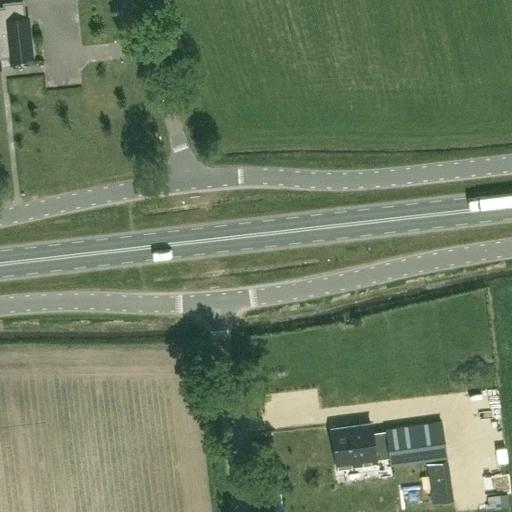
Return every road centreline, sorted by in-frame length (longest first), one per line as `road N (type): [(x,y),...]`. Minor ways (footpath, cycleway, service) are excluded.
road 1 (primary): [(511,204),(0,264)]
road 2 (unclassified): [(189,180),(361,181),(511,164)]
road 3 (unclassified): [(511,247),(214,301)]
road 4 (unclassified): [(214,301),(0,304)]
road 5 (unclassified): [(240,511),(214,301)]
road 6 (unclassified): [(0,217),(189,180)]
road 7 (unclassified): [(189,180),(126,0)]
